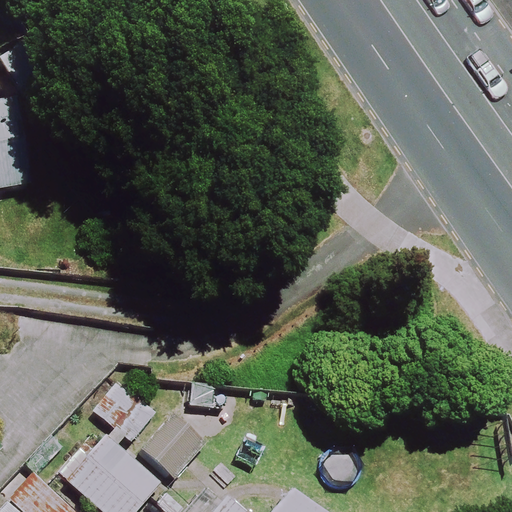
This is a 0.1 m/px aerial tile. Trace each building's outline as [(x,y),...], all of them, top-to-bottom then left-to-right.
[(16,46),(0,55),(0,75),(13,98),(37,84),(16,46)] [(0,195),(26,191),(11,107),(0,109),(0,195)] [(108,391),(94,412),(120,430),(113,440),(129,451),(150,419),(108,391)] [(199,449),(166,421),(139,454),(171,481),(199,449)] [(137,511),(157,490),(101,442),(63,486),(92,511),(137,511)] [(60,511),(21,475),(1,496),(10,505),(2,511),(60,511)] [(275,511),(225,511),(203,492),(185,511),(301,511),(287,499),(275,511)]
